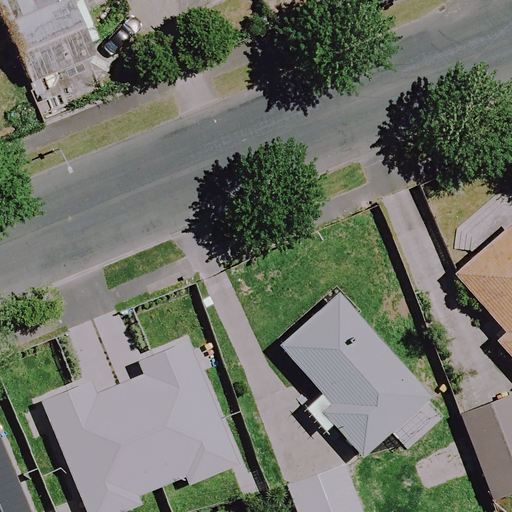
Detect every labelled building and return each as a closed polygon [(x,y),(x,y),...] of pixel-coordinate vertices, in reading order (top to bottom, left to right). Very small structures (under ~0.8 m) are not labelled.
[(102,38),(86,0),(0,0),(0,30),(24,89),(88,62),(82,47),(102,38)] [(511,369),(511,233),(509,229),(451,279),(499,336),(490,344),(511,369)] [(316,397),(298,413),(320,439),(325,435),(352,466),(386,437),(402,457),(428,435),(423,401),(335,297),(275,348),(316,397)] [(218,496),(162,371),(129,386),(185,511),(218,496)] [(511,493),(511,403),(510,399),(451,423),(484,505),(511,493)] [(0,511),(62,511),(86,503),(53,418),(0,439),(0,511)] [(355,511),(338,466),(281,488),(290,511),(355,511)]
